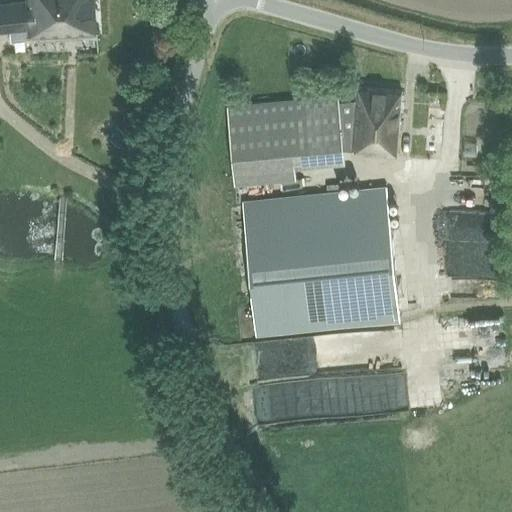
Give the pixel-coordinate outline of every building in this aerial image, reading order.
[(0,34),(28,31),(29,38),(98,35),(94,0),(26,0),(0,3),(0,34)] [(350,98),(230,111),(238,186),(294,180),(292,164),(342,159),(341,150),(365,152),(365,154),(396,156),(401,91),(357,88),(355,100),(350,98)] [(121,127),(112,139),(120,145),(129,133),(121,127)] [(129,148),(140,148),(140,138),(129,138),(129,148)] [(400,315),(388,186),(243,200),(255,329),(400,315)]
